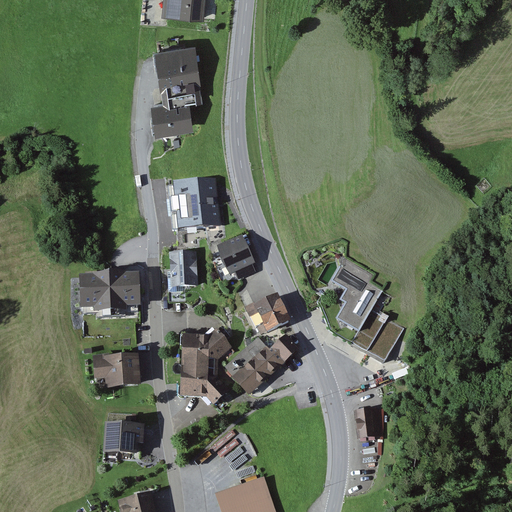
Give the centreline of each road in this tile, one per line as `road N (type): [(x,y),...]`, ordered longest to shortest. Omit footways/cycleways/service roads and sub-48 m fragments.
road 1 (tertiary): [(333,511),(341,435),(332,395),(253,210),(239,154),(247,0)]
road 2 (residential): [(178,511),(157,377),(152,217),(142,164),(145,80)]
